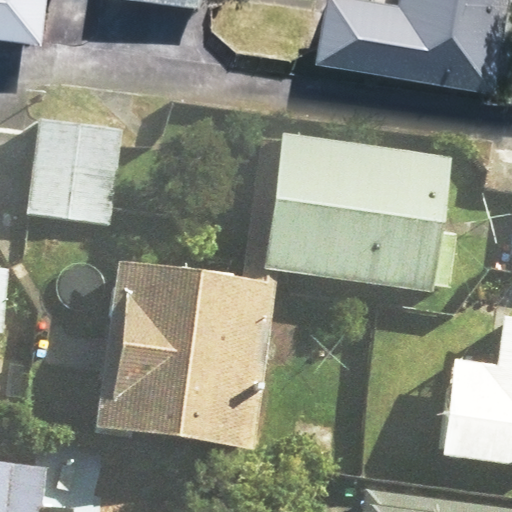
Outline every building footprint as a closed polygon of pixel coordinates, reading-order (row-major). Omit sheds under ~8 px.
[(0,0),(0,24),(47,31),(51,0),(0,0)] [(511,0),(333,0),(324,49),(498,80),(511,0)] [(124,131),(40,120),(27,217),(110,228),(124,131)] [(458,157),(287,133),(286,141),(266,138),(247,267),(439,294),(458,157)] [(0,331),(4,332),(13,243),(0,242),(0,331)] [(121,267),(103,427),(188,436),(259,449),(281,284),(210,269),(121,267)] [(504,366),(461,360),(447,456),(511,465),(511,317),(511,318),(504,366)] [(51,467),(0,461),(0,511),(79,511),(80,508),(47,504),(51,467)] [(511,511),(368,492),(365,511),(511,511)]
